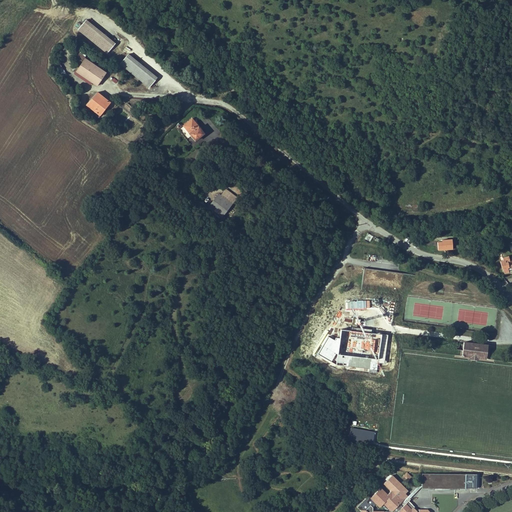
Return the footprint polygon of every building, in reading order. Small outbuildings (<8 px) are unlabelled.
[(115,43),(86,20),(78,29),(107,53),(115,43)] [(157,78),(128,54),(120,64),(149,87),(157,78)] [(106,72),(85,58),(83,61),(80,64),(80,65),(76,71),(97,86),(106,72)] [(67,75),(60,65),(55,68),(62,78),(67,75)] [(98,117),(110,103),(97,92),(86,104),(96,112),(94,114),(98,117)] [(204,133),(192,119),(183,125),(195,140),(204,133)] [(160,150),(154,145),(151,148),(157,153),(160,150)] [(222,217),(232,203),(219,194),(209,207),(222,217)] [(452,240),(437,240),(437,250),(452,250),(452,240)] [(511,260),(511,261),(511,263),(511,264),(508,265),(507,262),(505,262),(505,260),(503,260),(500,261),(502,269),(503,269),(504,273),(509,272),(511,271),(511,260)] [(381,286),(384,286),(385,273),(364,272),(364,285),(378,285),(378,277),(381,277),(381,286)] [(464,342),(462,356),(471,357),(472,357),(473,353),(475,353),(475,357),(478,358),(486,359),(488,345),(479,344),(479,346),(472,345),(473,343),(464,342)] [(373,442),(374,432),(351,428),(349,438),(373,442)] [(411,477),(407,472),(402,477),(404,477),(407,479),(407,481),(411,477)] [(475,488),(475,474),(427,473),(427,488),(475,488)] [(401,508),(398,505),(400,504),(402,501),(407,496),(405,493),(407,491),(392,475),(384,483),(391,491),(387,495),(380,488),(371,497),(369,495),(357,507),(362,511),(361,511),(418,511),(417,511),(413,507),(411,510),(405,504),(403,507),(401,508)]
